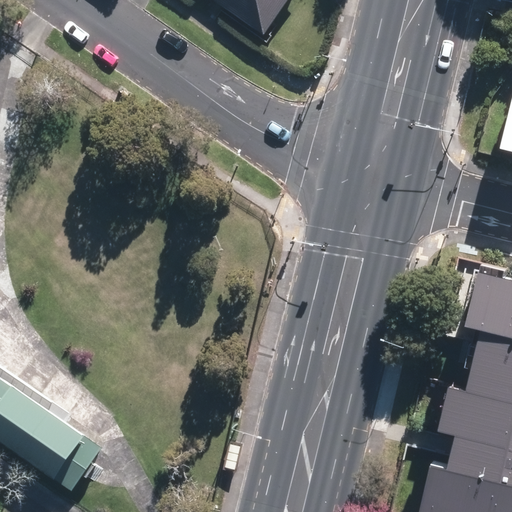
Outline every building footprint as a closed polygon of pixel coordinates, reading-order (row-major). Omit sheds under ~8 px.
[(287,0),(211,0),(262,36),(287,0)] [(511,104),(505,102),(491,160),(511,165),(511,104)] [(511,270),(482,263),(453,373),(511,388),(511,270)] [(511,511),(511,388),(453,373),(422,498),(476,511),(511,511)] [(0,376),(0,444),(49,480),(81,436),(0,376)]
